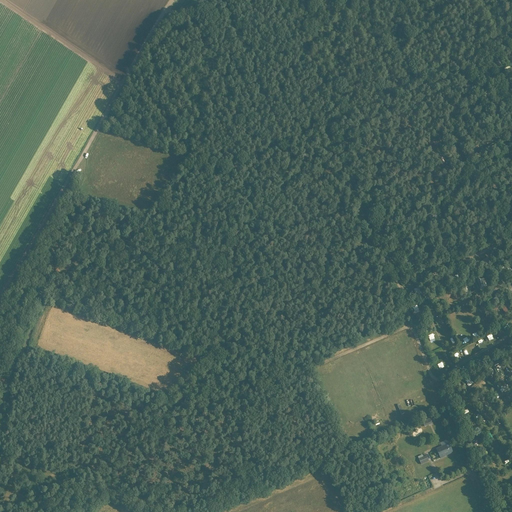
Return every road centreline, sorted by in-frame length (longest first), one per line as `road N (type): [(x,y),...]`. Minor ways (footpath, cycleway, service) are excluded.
road 1 (track): [(72,174),(67,222),(0,408)]
road 2 (track): [(72,174),(170,0)]
road 3 (unknown): [(511,220),(462,130),(470,114),(504,95)]
road 4 (track): [(0,301),(72,174)]
road 5 (unknown): [(409,324),(434,379),(453,369),(473,404)]
